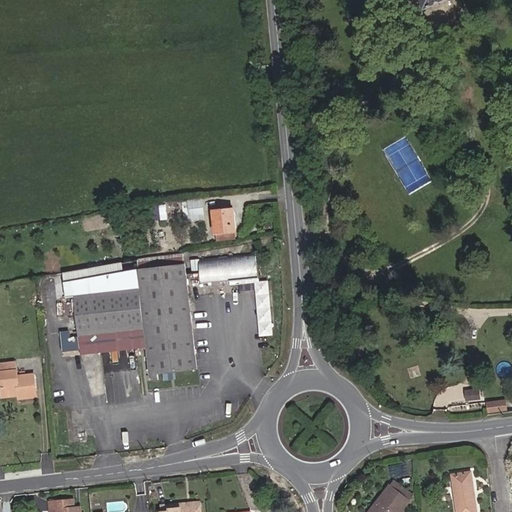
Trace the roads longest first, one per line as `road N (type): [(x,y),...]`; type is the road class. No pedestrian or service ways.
road 1 (tertiary): [(301,293),(273,0)]
road 2 (unclassified): [(0,485),(177,461)]
